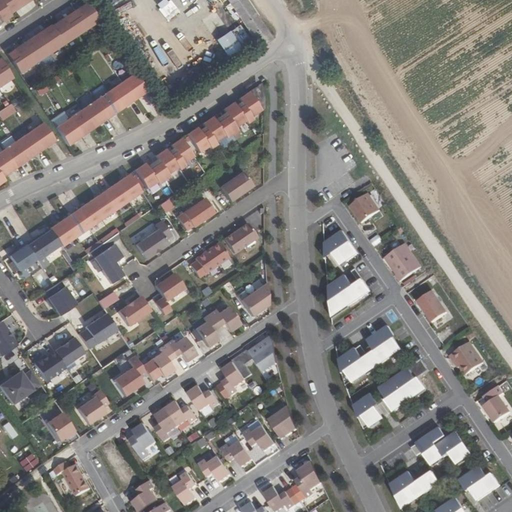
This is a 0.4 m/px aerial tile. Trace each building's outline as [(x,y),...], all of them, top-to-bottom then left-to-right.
[(1,0),(0,0),(0,16),(3,21),(12,16),(11,13),(1,0)] [(1,0),(11,13),(25,4),(22,0),(1,0)] [(163,23),(178,7),(170,0),(166,0),(154,14),(163,23)] [(258,49),(273,40),(246,0),(230,0),(259,45),(256,46),(258,49)] [(71,15),(75,21),(83,34),(102,21),(89,2),(71,15)] [(58,23),(53,27),(65,46),(83,34),(75,21),(62,30),(58,23)] [(45,30),(38,36),(51,55),(65,46),(53,27),(46,31),(45,30)] [(38,36),(23,45),(36,65),(51,55),(38,36)] [(19,59),(13,63),(22,75),(36,65),(23,45),(14,51),(19,59)] [(0,69),(0,88),(14,79),(6,66),(0,70),(0,69)] [(135,101),(149,91),(137,73),(123,82),(135,101)] [(58,74),(53,78),(55,82),(61,79),(58,74)] [(122,110),(135,101),(123,82),(110,91),(122,110)] [(46,83),(36,89),(40,96),(50,91),(46,83)] [(122,110),(110,91),(96,101),(109,119),(122,110)] [(263,110),(250,92),(240,99),(247,109),(241,112),(247,121),(249,124),(255,120),(253,117),(263,110)] [(109,119),(96,101),(83,110),(96,128),(109,119)] [(0,110),(0,116),(3,121),(16,112),(11,103),(0,110)] [(226,123),(233,134),(239,130),(237,128),(247,121),(241,113),(235,103),(224,110),(231,120),(226,123)] [(96,128),(83,110),(70,119),(83,137),(96,128)] [(210,134),(216,142),(226,136),(228,138),(233,134),(226,123),(220,127),(214,117),(203,124),(210,134)] [(83,137),(70,119),(57,128),(69,146),(83,137)] [(44,123),(31,132),(43,151),(57,141),(44,123)] [(198,128),(188,135),(200,153),(210,147),(212,149),(218,145),(216,142),(210,134),(205,138),(198,128)] [(31,132),(18,141),(30,160),(43,151),(31,132)] [(195,157),(183,139),(172,146),(179,155),(174,159),(179,168),(181,170),(187,166),(185,164),(195,157)] [(18,141),(4,150),(17,169),(30,160),(18,141)] [(173,159),(174,159),(167,149),(157,156),(163,166),(158,170),(166,181),(171,177),(169,174),(179,168),(173,159)] [(0,159),(10,173),(17,169),(4,150),(0,153),(0,159)] [(0,171),(4,178),(10,173),(0,159),(0,171)] [(166,181),(158,170),(153,173),(146,164),(136,171),(148,189),(158,182),(160,185),(166,181)] [(243,172),(221,187),(231,202),(253,186),(243,172)] [(143,193),(131,174),(117,183),(130,202),(143,193)] [(117,183),(104,193),(116,211),(130,202),(117,183)] [(104,193),(91,202),(103,220),(116,211),(104,193)] [(353,207),(365,224),(382,212),(370,195),(353,207)] [(205,198),(177,217),(186,230),(193,226),(193,227),(215,213),(205,198)] [(91,202),(78,211),(90,229),(103,220),(91,202)] [(64,220),(77,238),(90,229),(78,211),(64,220)] [(139,215),(126,225),(128,227),(141,218),(139,215)] [(62,245),(63,247),(77,238),(64,220),(51,229),(52,230),(62,245)] [(247,223),(224,240),(234,254),(257,238),(247,223)] [(51,229),(33,240),(34,242),(52,230),(51,229)] [(45,257),(62,245),(52,230),(34,242),(45,257)] [(168,245),(158,230),(135,246),(145,260),(168,245)] [(361,254),(362,256),(363,256),(347,233),(347,234),(361,254)] [(351,263),(362,256),(361,254),(347,234),(327,247),(333,256),(342,251),(344,253),(338,257),(343,266),(350,261),(351,263)] [(379,235),(371,240),(375,246),(383,241),(379,235)] [(49,264),(45,257),(34,242),(33,240),(26,244),(27,246),(37,260),(43,269),(49,264)] [(398,267),(397,268),(401,274),(405,281),(426,266),(410,243),(390,257),(394,263),(395,262),(398,267)] [(93,259),(111,284),(123,275),(114,263),(123,257),(114,244),(93,259)] [(200,279),(229,258),(219,244),(210,250),(211,251),(205,255),(205,254),(196,260),(197,262),(191,266),(200,279)] [(21,272),(37,260),(27,246),(17,252),(15,251),(11,254),(11,257),(21,272)] [(350,307),(352,309),(374,294),(358,272),(331,291),(332,306),(333,319),(350,307)] [(175,275),(156,288),(160,294),(164,299),(157,304),(165,316),(172,311),(166,302),(185,289),(175,275)] [(60,316),(77,305),(62,282),(45,293),(48,298),(47,299),(53,308),(54,307),(60,316)] [(119,292),(127,298),(133,290),(126,284),(119,292)] [(254,318),(271,307),(269,285),(250,298),(246,292),(239,297),(243,302),(254,318)] [(114,291),(98,302),(104,310),(120,299),(114,291)] [(435,324),(450,313),(435,292),(420,302),(435,324)] [(129,328),(151,312),(145,304),(141,298),(119,314),(129,328)] [(212,303),(208,298),(203,302),(206,307),(212,303)] [(333,319),(334,323),(352,310),(352,309),(350,307),(333,319)] [(211,315),(219,328),(225,324),(231,334),(242,327),(230,308),(219,315),(217,311),(211,315)] [(90,349),(118,330),(107,313),(86,328),(87,330),(80,335),(90,349)] [(213,332),(219,328),(211,315),(205,320),(207,323),(197,330),(209,349),(220,342),(213,332)] [(0,354),(1,356),(18,345),(2,322),(0,323),(0,354)] [(359,346),(340,359),(343,368),(343,369),(345,368),(353,380),(365,371),(373,366),(374,368),(390,357),(389,355),(401,347),(393,335),(395,334),(389,325),(368,340),(374,348),(368,352),(365,354),(359,346)] [(65,366),(84,352),(73,337),(66,341),(67,343),(63,346),(61,347),(55,352),(65,366)] [(277,353),(274,337),(251,353),(265,374),(279,364),(277,353)] [(167,345),(176,358),(182,354),(188,363),(198,356),(186,338),(176,345),(173,341),(167,345)] [(33,361),(52,351),(45,339),(27,349),(33,361)] [(363,343),(359,346),(365,354),(368,352),(363,343)] [(459,363),(462,368),(468,376),(486,364),(472,343),(452,356),(457,364),(459,363)] [(170,362),(176,358),(167,345),(161,349),(163,353),(143,367),(145,370),(154,382),(164,375),(166,378),(177,371),(170,362)] [(403,350),(401,347),(389,355),(390,357),(391,358),(403,350)] [(65,366),(55,352),(46,357),(45,356),(34,363),(46,380),(65,367),(65,366)] [(138,374),(145,370),(143,367),(133,352),(126,356),(131,364),(138,374)] [(425,387),(426,387),(421,379),(419,380),(412,369),(420,364),(419,362),(380,388),(386,397),(379,402),(373,393),(355,405),(359,415),(360,415),(362,413),(370,425),(383,416),(377,407),(383,403),(391,414),(410,401),(409,399),(425,387)] [(142,380),(138,374),(131,364),(112,376),(123,392),(142,380)] [(419,380),(421,379),(420,378),(427,373),(420,364),(412,369),(419,380)] [(247,383),(235,365),(225,372),(231,381),(225,385),(234,398),(240,394),(237,390),(247,383)] [(0,385),(9,400),(38,381),(28,366),(21,371),(18,367),(10,373),(9,371),(4,375),(5,376),(0,379),(0,385)] [(373,366),(365,371),(367,374),(375,369),(374,368),(373,366)] [(343,369),(347,383),(353,380),(345,368),(343,369)] [(256,380),(249,384),(256,397),(263,393),(256,380)] [(100,403),(107,399),(98,386),(92,390),(93,392),(75,404),(86,420),(103,409),(100,403)] [(427,391),(425,387),(409,399),(410,401),(411,402),(427,391)] [(506,394),(501,387),(486,398),(491,404),(486,407),(498,424),(511,413),(511,411),(502,397),(506,394)] [(201,388),(190,396),(203,414),(213,406),(216,410),(222,406),(213,393),(207,397),(201,388)] [(178,404),(169,410),(181,429),(191,422),(193,426),(199,422),(190,409),(185,413),(178,404)] [(67,433),(74,429),(59,408),(44,418),(57,437),(65,431),(67,433)] [(295,419),(291,408),(270,422),(279,434),(285,430),(290,437),(300,430),(295,419)] [(181,429),(169,410),(159,418),(165,427),(159,431),(168,444),(174,439),(171,436),(181,429)] [(361,419),(366,428),(370,425),(362,413),(360,415),(361,419)] [(2,429),(10,443),(17,439),(9,425),(2,429)] [(158,443),(147,426),(136,433),(143,442),(136,447),(145,460),(152,455),(148,450),(158,443)] [(277,446),(264,428),(254,435),(252,431),(246,435),(255,448),(261,444),(267,453),(277,446)] [(421,443),(439,431),(438,429),(410,448),(411,450),(421,443)] [(449,438),(442,429),(439,431),(446,440),(449,438)] [(446,440),(439,431),(421,443),(411,450),(415,457),(421,453),(429,465),(441,456),(442,458),(448,455),(454,464),(469,453),(455,433),(449,438),(446,440)] [(197,432),(188,437),(191,443),(200,438),(197,432)] [(255,461),(243,443),(232,450),(229,447),(223,451),(232,464),(238,459),(244,468),(255,461)] [(471,457),(469,453),(454,464),(456,467),(471,457)] [(441,456),(429,465),(431,468),(443,459),(442,458),(441,456)] [(222,484),(232,477),(220,459),(210,466),(207,462),(201,466),(210,479),(216,475),(222,484)] [(325,483),(315,461),(299,473),(307,484),(301,488),(309,500),(315,496),(312,492),(325,483)] [(67,463),(55,471),(58,476),(64,473),(78,497),(91,489),(78,466),(71,470),(67,463)] [(472,492),(479,502),(501,488),(493,476),(490,478),(482,467),(461,482),(469,494),(472,492)] [(413,469),(410,471),(418,482),(420,480),(413,469)] [(410,471),(393,483),(403,505),(423,491),(425,494),(442,483),(435,474),(426,480),(425,477),(420,480),(418,482),(410,471)] [(186,482),(176,489),(177,490),(188,507),(198,500),(192,491),(198,487),(189,474),(183,478),(186,482)] [(135,503),(141,511),(145,511),(161,501),(153,491),(157,488),(152,482),(139,491),(144,497),(135,503)] [(275,489),(265,495),(275,511),(280,511),(287,507),(290,511),(296,507),(287,494),(281,498),(275,489)] [(403,505),(405,509),(426,495),(425,494),(423,491),(403,505)] [(477,504),(479,502),(472,492),(469,494),(477,504)] [(466,511),(464,509),(469,505),(463,497),(458,500),(457,499),(439,511),(466,511)]
